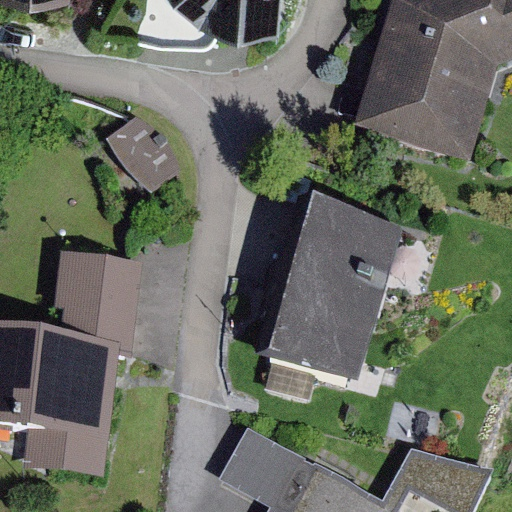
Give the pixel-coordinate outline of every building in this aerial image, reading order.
[(178,0),(200,25),(279,32),(281,0),(178,0)] [(511,0),(402,0),(394,3),(357,139),(471,171),(498,73),(511,67),(511,0)] [(153,132),(137,124),(109,148),(117,163),(128,177),(140,189),(154,200),(182,176),(176,159),(166,144),(153,132)] [(399,242),(303,216),(262,369),(358,394),(399,242)] [(52,352),(0,343),(0,436),(30,441),(24,483),(105,496),(126,360),(135,361),(148,276),(66,263),(52,352)] [(384,510),(254,441),(231,486),(270,511),(409,511),(412,507),(422,511),(482,511),(498,483),(411,456),(384,510)]
